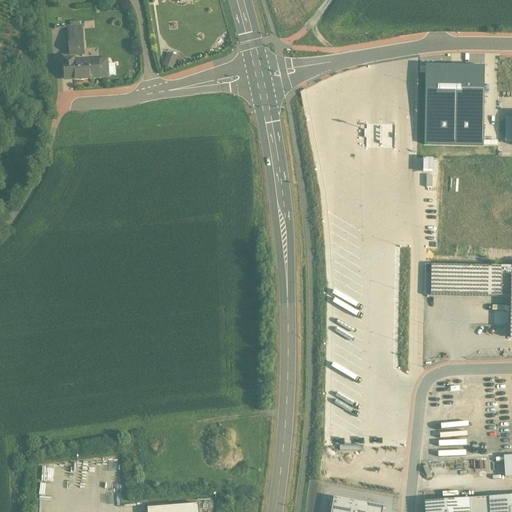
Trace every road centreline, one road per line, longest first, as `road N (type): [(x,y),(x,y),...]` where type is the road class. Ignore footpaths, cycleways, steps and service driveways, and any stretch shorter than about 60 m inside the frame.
road 1 (primary): [(274,511),(286,408),(285,256),(258,76)]
road 2 (residential): [(511,45),(408,47),(258,76)]
road 3 (residential): [(409,511),(424,389),(444,376),(511,372)]
